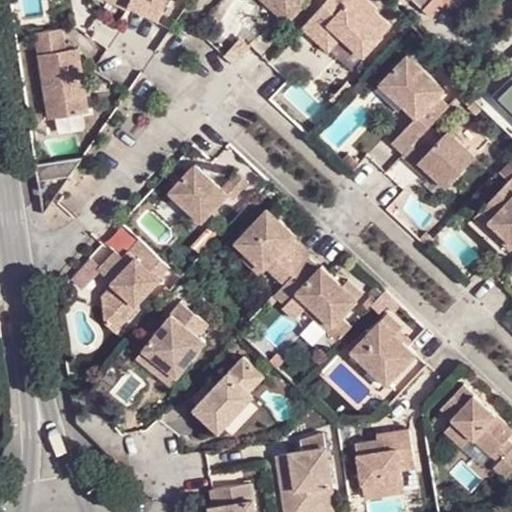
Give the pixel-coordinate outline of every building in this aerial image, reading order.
[(162,0),(133,0),(133,2),(156,14),(160,5),(162,0)] [(284,0),(283,1),(281,0),(267,0),(290,21),(304,5),(297,0),(284,0)] [(330,0),(306,27),(333,52),(347,36),(368,55),(394,26),(378,11),(380,9),(370,0),(330,0)] [(415,0),(425,9),(433,0),(415,0)] [(457,0),(433,0),(425,9),(434,15),(445,5),(449,8),(457,0)] [(71,51),(67,28),(42,32),(56,119),(95,113),(85,49),(71,51)] [(424,138),(452,108),(441,97),(448,90),(411,56),(385,84),(420,117),(406,133),(396,144),(407,155),(424,138)] [(452,134),(437,150),(424,138),(407,155),(420,166),(422,164),(436,176),(449,188),(478,157),(452,134)] [(234,199),(250,181),(239,171),(224,187),(197,162),(172,190),(206,221),(229,196),(234,199)] [(422,164),(420,166),(417,170),(430,183),(436,176),(422,164)] [(511,182),(483,216),(511,241),(511,182)] [(309,257),(311,255),(295,240),(299,236),(269,207),(237,242),(250,254),(254,249),(271,264),(267,268),(283,284),(309,257)] [(511,241),(483,216),(477,222),(511,253),(511,241)] [(162,276),(172,264),(143,237),(126,256),(119,250),(101,270),(116,284),(123,289),(106,307),(108,323),(119,333),(143,306),(141,304),(164,277),(162,276)] [(267,268),(250,254),(244,261),(261,276),(266,270),(267,268)] [(332,330),(359,299),(344,285),(323,265),(321,267),(309,257),(283,284),(270,299),(284,311),(291,303),(296,297),(332,330)] [(344,285),(359,299),(365,293),(350,279),(344,285)] [(123,289),(116,284),(105,296),(106,307),(123,289)] [(296,297),(291,303),(326,336),(332,330),(296,297)] [(405,325),(390,311),(355,350),(389,383),(417,353),(405,341),(397,333),(401,328),(405,325)] [(179,377),(207,341),(173,313),(145,348),(179,377)] [(397,333),(405,341),(410,336),(401,328),(397,333)] [(253,392),(267,376),(247,356),(220,385),(202,403),(198,408),(223,432),(258,395),(253,392)] [(508,438),(511,434),(511,429),(464,384),(442,408),(456,421),(446,431),(463,446),(472,437),(492,455),(508,438)] [(420,469),(416,429),(401,432),(402,440),(383,442),(361,444),(367,498),(391,495),(390,486),(407,483),(405,471),(420,469)] [(338,504),(328,430),(304,436),(305,448),(280,452),(288,511),(338,504)] [(402,440),(401,432),(382,434),(383,442),(402,440)] [(500,462),(511,449),(511,441),(508,438),(492,455),(500,462)] [(495,469),(506,478),(505,475),(511,467),(511,449),(500,462),(495,469)] [(258,511),(254,483),(214,487),(217,505),(213,505),(214,511),(258,511)] [(390,486),(391,495),(408,493),(407,483),(390,486)]
